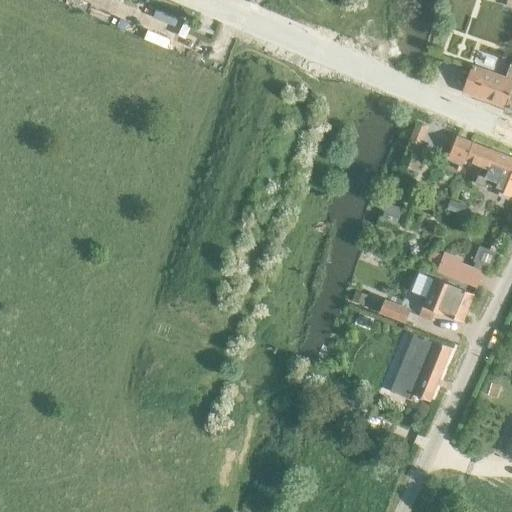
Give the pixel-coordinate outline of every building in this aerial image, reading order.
[(511,64),(506,78),(484,70),(483,70),(473,67),(463,94),(506,109),(506,108),(511,91),(511,64)] [(417,124),(411,147),(423,151),(430,127),(417,124)] [(511,157),(458,140),(451,161),(483,171),(479,183),(511,193),(511,157)] [(437,268),(437,269),(456,278),(477,287),(483,273),(462,263),(460,263),(462,259),(444,252),(443,256),(440,262),(437,268)] [(475,296),(443,283),(435,279),(419,317),(431,323),(436,312),(463,324),(475,296)] [(354,292),(350,303),(362,307),(366,296),(354,292)] [(385,300),(380,314),(405,324),(411,311),(385,300)] [(417,333),(405,360),(391,392),(411,400),(414,394),(431,401),(454,349),(417,333)] [(490,383),(486,394),(495,397),(499,387),(490,383)] [(330,409),(341,413),(345,403),(335,398),(330,409)] [(421,403),(415,416),(426,420),(432,407),(421,403)]
